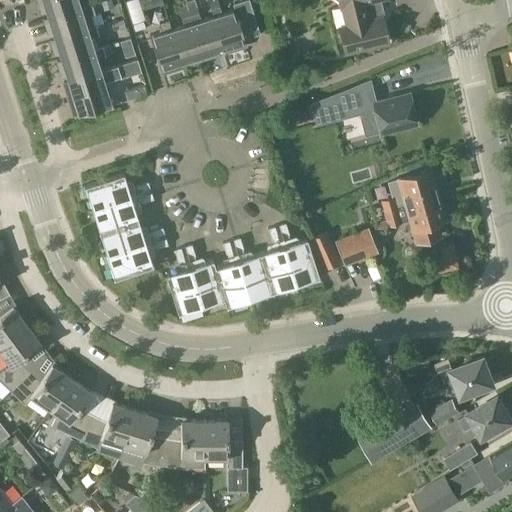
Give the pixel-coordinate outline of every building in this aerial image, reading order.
[(37,0),(42,13),(45,12),(47,18),(43,19),(44,20),(81,8),(81,7),(78,0),(37,0)] [(132,0),(118,0),(124,23),(138,19),(132,0)] [(208,0),(213,15),(224,53),(239,48),(238,44),(245,42),(244,38),(260,34),(248,0),(244,0),(233,4),(234,9),(221,13),(217,0),(208,0)] [(346,22),(378,14),(374,0),(337,0),(339,1),(341,7),(343,7),(346,22)] [(81,8),(44,20),(48,34),(52,33),(54,39),(87,28),(94,26),(90,14),(101,11),(98,2),(81,7),(81,8)] [(195,2),(187,5),(203,60),(219,55),(217,51),(223,49),(224,53),(213,15),(201,19),(195,2)] [(189,64),(203,60),(187,5),(178,7),(184,25),(171,29),(183,66),(182,62),(188,60),(189,64)] [(347,26),(340,28),(345,51),(387,41),(381,18),(379,18),(378,14),(346,22),(347,26)] [(60,60),(94,49),(90,37),(107,31),(105,23),(94,26),(87,28),(54,39),(50,40),(55,55),(59,54),(60,60)] [(168,71),(183,66),(171,29),(149,35),(160,69),(167,67),(168,71)] [(67,81),(101,70),(97,58),(114,52),(111,44),(94,49),(60,60),(57,61),(61,76),(65,75),(67,81)] [(67,81),(63,82),(68,97),(72,96),(78,116),(112,105),(103,79),(121,73),(118,65),(101,70),(67,81)] [(369,80),(311,103),(311,104),(316,124),(360,112),(365,135),(381,131),(416,122),(409,94),(398,97),(397,95),(375,101),(369,81),(369,80)] [(506,99),(511,97),(511,81),(501,85),(506,99)] [(383,209),(436,194),(429,170),(387,182),(391,197),(380,200),(383,209)] [(126,180),(123,173),(84,185),(113,278),(153,266),(150,257),(153,256),(155,254),(153,248),(156,247),(156,248),(167,244),(162,227),(151,230),(151,232),(148,232),(146,227),(143,225),(140,226),(136,212),(139,210),(140,208),(139,202),(141,201),(142,202),(153,199),(148,181),(136,185),(137,186),(134,186),(132,181),(129,179),(126,180)] [(364,229),(334,241),(342,261),(372,250),(366,234),(388,226),(399,223),(411,220),(413,228),(418,243),(442,236),(438,221),(443,220),(436,194),(410,201),(406,202),(394,206),(383,209),(386,219),(364,228),(364,229)] [(174,271),(165,274),(177,313),(223,299),(226,307),(319,278),(306,238),(298,240),(297,237),(295,235),(289,237),(288,234),(289,234),(285,222),(274,226),(268,228),(271,239),(272,239),(273,242),(268,244),(267,247),(268,250),(252,255),(251,251),(249,250),(243,252),(242,248),(243,248),(239,237),(222,242),(226,254),(227,254),(228,256),(222,259),(221,261),(222,265),(215,267),(212,259),(204,262),(203,258),(201,257),(195,258),(194,255),(195,255),(191,244),(174,249),(178,260),(179,260),(180,263),(174,265),(173,268),(174,271)] [(326,230),(309,238),(323,270),(340,262),(326,230)] [(0,344),(27,325),(12,305),(0,314),(0,344)] [(0,344),(0,351),(9,364),(0,371),(0,380),(9,389),(29,369),(19,359),(40,343),(27,325),(0,344)] [(493,383),(483,358),(452,369),(462,395),(493,383)] [(49,409),(71,378),(51,364),(41,380),(29,369),(9,389),(25,404),(30,395),(49,409)] [(62,430),(81,439),(93,413),(79,407),(90,391),(71,378),(49,409),(57,414),(52,426),(62,430)] [(469,412),(469,413),(458,419),(465,430),(476,424),(482,436),(511,419),(498,396),(469,412)] [(452,398),(430,410),(437,423),(437,424),(460,411),(452,398)] [(97,451),(119,459),(134,409),(112,402),(106,420),(100,438),(101,438),(98,448),(97,451)] [(430,410),(428,407),(388,433),(398,448),(437,423),(430,410)] [(119,459),(140,465),(141,461),(161,464),(166,436),(151,434),(157,416),(134,409),(119,459)] [(81,439),(98,448),(101,438),(100,438),(106,420),(93,413),(81,439)] [(180,439),(166,436),(161,464),(187,468),(203,468),(203,458),(204,420),(180,420),(180,439)] [(227,420),(204,420),(203,458),(227,458),(227,467),(230,467),(230,491),(247,491),(247,466),(242,466),(242,439),(227,439),(227,420)] [(11,434),(2,423),(0,424),(0,436),(3,441),(11,434)] [(371,461),(395,447),(394,445),(382,424),(358,438),(371,461)] [(13,445),(26,462),(33,457),(20,440),(13,445)] [(461,474),(450,480),(456,491),(481,476),(482,477),(490,491),(509,479),(507,475),(511,472),(511,441),(493,453),(493,452),(473,463),(475,466),(461,474)] [(473,442),(445,458),(452,470),(480,453),(473,442)] [(59,450),(52,463),(64,470),(71,456),(59,450)] [(26,462),(35,473),(42,468),(33,457),(26,462)] [(62,472),(57,479),(67,491),(73,486),(62,472)] [(423,511),(436,511),(461,499),(456,491),(450,480),(447,474),(413,493),(423,511)] [(352,511),(361,503),(349,494),(357,484),(347,475),(337,487),(325,477),(306,500),(319,511),(333,511),(342,503),(352,511)] [(0,511),(2,511),(12,505),(0,489),(0,511)] [(131,509),(128,511),(152,511),(141,497),(135,495),(125,502),(131,509)] [(213,511),(203,498),(185,511),(213,511)]
